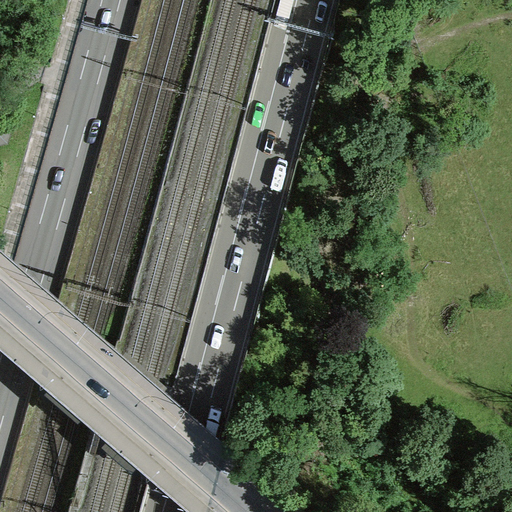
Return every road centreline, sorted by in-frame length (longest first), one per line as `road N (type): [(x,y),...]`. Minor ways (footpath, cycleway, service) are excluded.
road 1 (track): [(511,16),(418,47),(402,60),(389,135),(423,368),(511,413)]
road 2 (motorway): [(177,511),(309,0)]
road 3 (motorway): [(110,0),(0,393)]
road 4 (residential): [(256,511),(0,293)]
